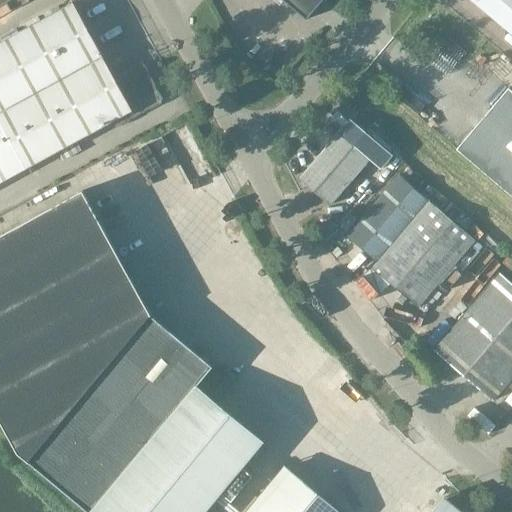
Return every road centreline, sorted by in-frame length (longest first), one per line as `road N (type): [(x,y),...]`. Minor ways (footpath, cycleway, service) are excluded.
road 1 (unclassified): [(511,487),(375,355),(251,156)]
road 2 (unclassified): [(251,156),(382,0)]
road 3 (unclassified): [(251,156),(163,0)]
